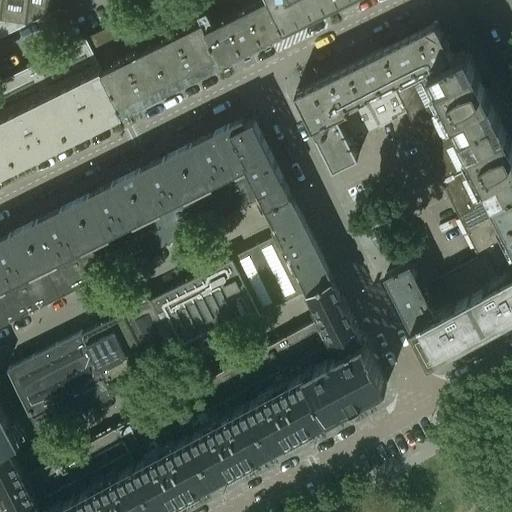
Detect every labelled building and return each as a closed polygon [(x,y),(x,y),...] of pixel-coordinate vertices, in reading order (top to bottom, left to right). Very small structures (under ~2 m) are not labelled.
[(45,14),(47,0),(0,0),(0,17),(25,21),(26,23),(45,14)] [(61,0),(47,0),(45,14),(61,6),(61,0)] [(193,0),(160,0),(137,12),(172,84),(223,59),(206,26),(203,19),(199,10),(193,0)] [(193,0),(199,10),(203,19),(206,26),(223,59),(285,28),(271,0),(193,0)] [(271,0),(285,28),(341,0),(271,0)] [(137,12),(87,37),(102,67),(122,109),(172,84),(137,12)] [(0,35),(26,23),(25,21),(0,17),(0,35)] [(436,20),(402,37),(419,73),(454,56),(436,20)] [(87,37),(34,63),(69,136),(123,109),(122,109),(102,67),(87,37)] [(402,37),(366,54),(397,116),(408,110),(396,85),(419,73),(402,37)] [(499,115),(485,87),(467,50),(454,56),(419,73),(396,85),(408,110),(427,149),(499,115)] [(366,54),(332,71),(350,107),(339,112),(351,138),(397,116),(366,54)] [(34,63),(0,79),(0,128),(17,162),(69,136),(34,63)] [(359,154),(351,138),(339,112),(350,107),(332,71),(296,89),(334,167),(359,154)] [(244,115),(231,122),(249,159),(246,160),(263,195),(268,206),(292,193),(294,193),(265,135),(267,133),(257,114),(246,120),(244,115)] [(511,187),(511,141),(499,115),(427,149),(459,213),(511,187)] [(231,122),(179,147),(214,219),(263,195),(246,160),(249,159),(231,122)] [(0,128),(0,170),(17,162),(0,128)] [(179,147),(128,173),(163,244),(214,219),(179,147)] [(128,173),(77,198),(112,270),(163,244),(128,173)] [(511,187),(459,213),(479,253),(487,248),(501,275),(511,269),(511,187)] [(295,200),(292,193),(268,206),(271,212),(280,231),(233,255),(262,313),(308,288),(309,289),(333,277),(300,211),(301,210),(295,200)] [(77,198),(26,224),(61,295),(112,270),(77,198)] [(26,224),(0,236),(0,300),(10,321),(61,295),(26,224)] [(487,248),(479,253),(457,265),(491,326),(511,315),(511,269),(501,275),(487,248)] [(233,255),(153,295),(182,355),(262,313),(233,255)] [(386,272),(398,297),(411,324),(437,310),(424,283),(412,259),(386,272)] [(491,326),(457,265),(424,283),(437,310),(411,324),(430,360),(491,326)] [(339,288),(333,277),(309,289),(315,301),(316,304),(321,314),(317,316),(335,351),(363,336),(339,288)] [(153,295),(125,309),(156,369),(182,355),(153,295)] [(0,300),(0,325),(10,321),(0,300)] [(125,309),(83,330),(114,392),(156,369),(125,309)] [(363,336),(335,351),(317,316),(289,331),(332,413),(388,382),(364,335),(363,336)] [(114,392),(83,330),(7,368),(41,431),(114,392)] [(288,353),(269,363),(266,364),(258,348),(232,362),(276,443),(332,413),(289,331),(279,337),(288,353)] [(279,337),(258,348),(266,364),(269,363),(288,353),(279,337)] [(232,362),(204,377),(176,392),(219,473),(276,443),(232,362)] [(0,453),(12,448),(11,446),(20,442),(0,402),(0,381),(1,381),(0,379),(0,453)] [(219,473),(176,392),(119,423),(163,504),(219,473)] [(119,423),(91,438),(63,453),(82,488),(94,511),(147,511),(163,504),(119,423)] [(37,511),(43,509),(26,473),(16,455),(12,448),(0,453),(0,486),(12,511),(37,511)] [(94,511),(82,488),(63,453),(26,473),(43,509),(37,511),(94,511)]
